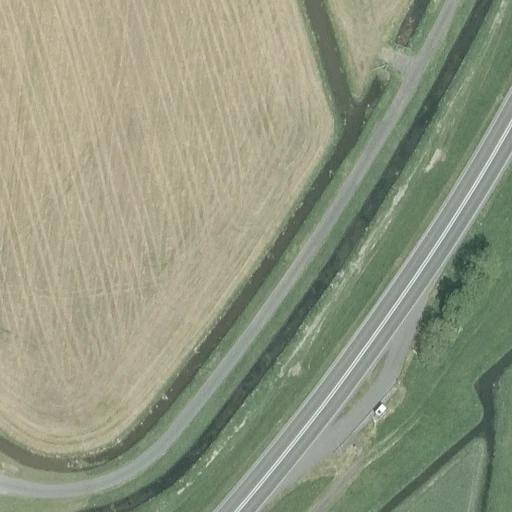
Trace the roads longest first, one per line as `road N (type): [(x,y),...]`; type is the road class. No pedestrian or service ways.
road 1 (unclassified): [(0,483),(86,488),(151,455),(230,360),(339,204),(452,0)]
road 2 (trunk): [(234,511),(348,373),(511,121)]
